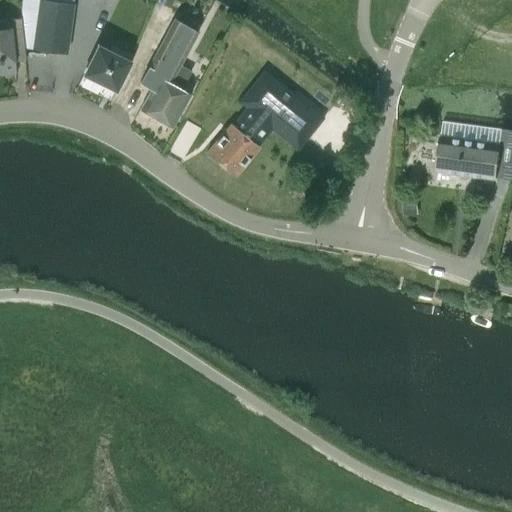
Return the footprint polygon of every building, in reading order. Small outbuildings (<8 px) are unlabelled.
[(24,0),(26,49),(66,54),(73,0),(24,0)] [(25,61),(21,19),(0,21),(0,69),(13,68),(14,73),(15,73),(14,62),(25,61)] [(192,94),(181,89),(191,71),(181,66),(199,33),(175,20),(140,83),(152,90),(141,110),(173,128),(192,94)] [(115,90),(129,61),(97,45),(82,74),(115,90)] [(302,100),(274,74),(208,152),(236,176),(266,141),(324,187),(350,153),(341,145),(337,149),(335,148),(329,156),(331,157),(327,162),(280,125),(302,100)] [(499,145),(440,137),(435,172),(511,182),(511,181),(511,131),(501,130),(499,145)] [(417,196),(401,197),(402,215),(418,215),(417,196)]
